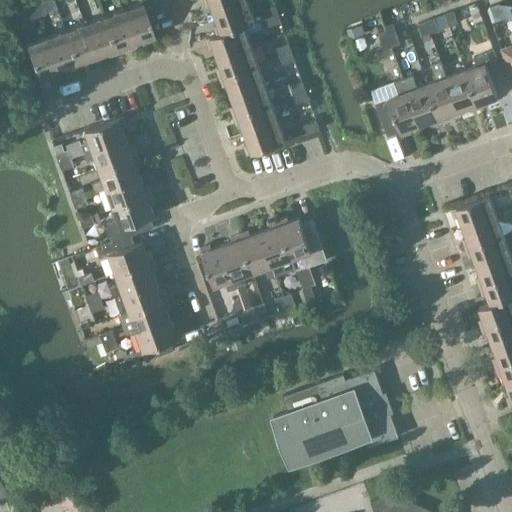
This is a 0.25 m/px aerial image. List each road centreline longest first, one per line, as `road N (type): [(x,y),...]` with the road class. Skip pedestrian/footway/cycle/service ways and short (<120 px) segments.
road 1 (residential): [(510,511),(393,188)]
road 2 (residential): [(393,188),(381,172),(349,163),(257,192),(228,191)]
road 3 (residential): [(210,328),(173,220),(228,191)]
road 4 (residential): [(228,191),(185,73),(176,69)]
road 5 (residential): [(393,188),(511,144)]
